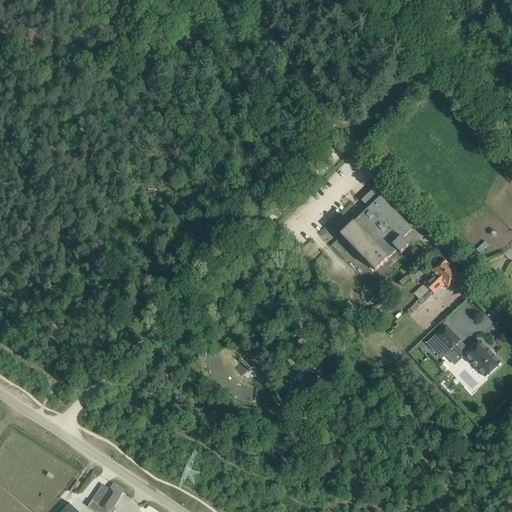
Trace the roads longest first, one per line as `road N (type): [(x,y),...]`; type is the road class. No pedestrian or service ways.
road 1 (track): [(252,0),(0,106)]
road 2 (unclassified): [(511,314),(347,144)]
road 3 (unclassified): [(181,511),(0,394)]
road 4 (track): [(493,0),(347,144)]
road 5 (track): [(0,288),(86,398)]
